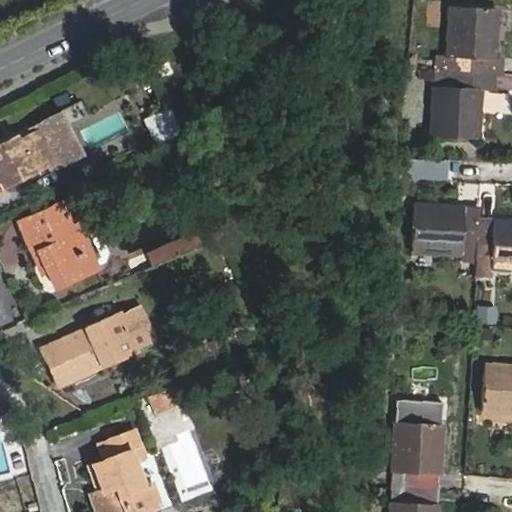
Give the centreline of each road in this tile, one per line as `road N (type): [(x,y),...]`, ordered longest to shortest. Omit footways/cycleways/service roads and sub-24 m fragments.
road 1 (tertiary): [(0,68),(145,0)]
road 2 (unknown): [(0,379),(51,435),(68,511)]
